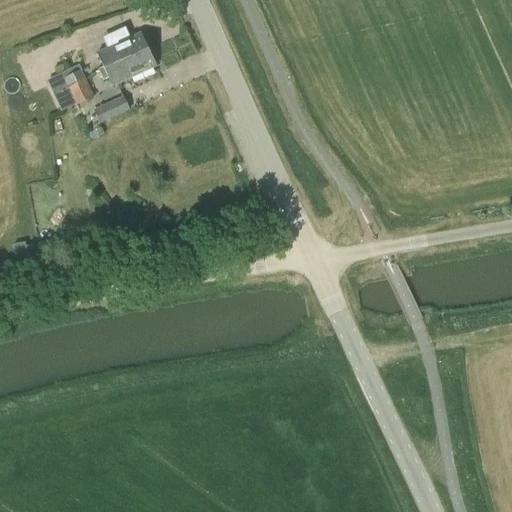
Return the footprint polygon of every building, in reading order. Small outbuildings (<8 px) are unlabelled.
[(125,27),(109,34),(115,46),(97,54),(99,59),(94,61),(98,71),(120,60),(122,64),(134,59),(132,55),(148,47),(141,33),(130,38),(125,27)] [(78,45),(59,54),(69,76),(64,78),(67,85),(83,78),(80,70),(88,67),(78,45)] [(112,87),(157,66),(148,47),(132,55),(134,59),(122,64),(120,60),(98,71),(103,80),(108,78),(112,87)] [(83,78),(67,85),(70,91),(67,93),(74,105),(76,104),(92,96),(83,78)] [(60,96),(66,108),(74,105),(67,93),(60,96)] [(123,98),(93,111),(100,125),(101,124),(104,130),(130,118),(127,112),(129,111),(123,98)] [(101,128),(89,134),(92,140),(104,135),(102,130),(101,128)]
